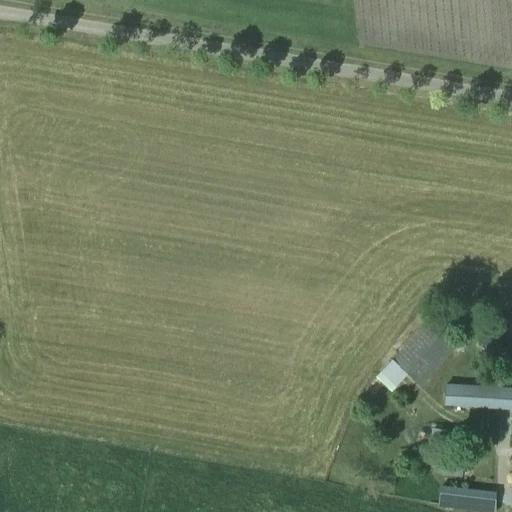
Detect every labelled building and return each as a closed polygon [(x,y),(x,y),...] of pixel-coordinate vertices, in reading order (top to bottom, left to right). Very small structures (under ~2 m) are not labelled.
[(391,360),(421,386),(467,335),(437,308),(391,360)] [(509,321),(492,312),(478,340),(495,348),(509,321)] [(502,375),(481,374),(480,386),(445,384),(443,405),(511,409),(511,406),(511,388),(501,388),(502,375)] [(439,467),(438,474),(457,477),(458,469),(439,467)] [(440,487),(438,506),(491,511),(494,511),(495,494),(440,487)]
